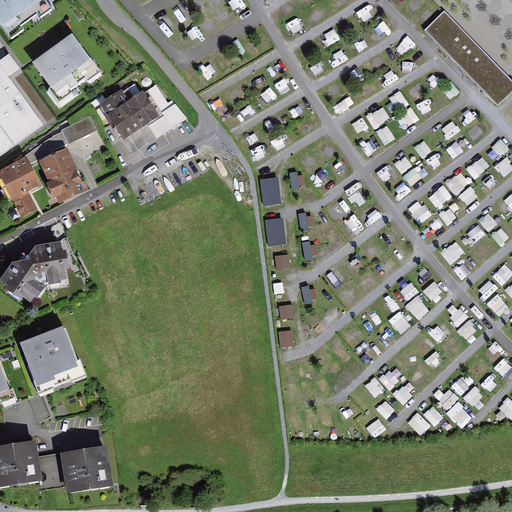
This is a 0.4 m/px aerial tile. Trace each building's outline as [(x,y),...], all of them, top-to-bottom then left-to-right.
[(0,0),(0,14),(13,34),(55,6),(51,0),(0,0)] [(417,17),(427,5),(420,0),(416,0),(409,10),(417,17)] [(511,92),(511,81),(445,11),(425,30),(498,106),(511,92)] [(51,54),(36,65),(61,97),(98,69),(74,37),(51,54)] [(0,157),(44,126),(0,62),(0,157)] [(165,96),(158,83),(135,97),(128,85),(101,102),(125,140),(167,114),(158,100),(165,96)] [(400,95),(390,102),(399,116),(409,109),(400,95)] [(101,128),(91,114),(59,131),(66,146),(101,128)] [(377,114),(366,121),(375,133),(385,126),(377,114)] [(450,143),(460,135),(453,126),(443,134),(450,143)] [(394,128),(378,136),(384,148),(400,141),(394,128)] [(463,138),(450,147),(457,157),(470,148),(463,138)] [(499,162),(509,155),(502,144),(492,151),(499,162)] [(424,145),(415,152),(422,163),(432,156),(424,145)] [(70,148),(42,160),(60,202),(88,189),(70,148)] [(30,155),(0,169),(0,172),(21,217),(36,210),(31,197),(47,189),(30,155)] [(402,179),(413,170),(405,160),(394,169),(402,179)] [(430,174),(440,170),(435,160),(425,164),(430,174)] [(466,174),(474,184),(491,171),(483,161),(466,174)] [(495,170),(502,182),(511,176),(511,167),(509,162),(495,170)] [(393,171),(383,178),(389,188),(400,181),(393,171)] [(415,173),(404,182),(411,190),(422,182),(415,173)] [(453,200),(471,190),(463,176),(446,186),(453,200)] [(261,184),(263,211),(281,210),(280,183),(261,184)] [(434,196),(440,208),(451,203),(446,191),(434,196)] [(460,200),(467,210),(479,202),(472,192),(460,200)] [(511,207),(510,204),(500,210),(506,220),(511,216),(511,207)] [(337,227),(351,216),(343,206),(329,217),(337,227)] [(420,229),(433,220),(425,210),(412,219),(420,229)] [(449,212),(440,220),(448,229),(457,222),(449,212)] [(479,225),(488,236),(498,229),(488,217),(479,225)] [(267,223),(267,251),(286,251),(285,223),(267,223)] [(428,239),(440,234),(436,225),(424,230),(428,239)] [(476,231),(467,241),(474,248),(483,239),(476,231)] [(440,258),(450,268),(463,256),(453,245),(440,258)] [(18,260),(5,279),(36,302),(48,284),(73,282),(70,254),(18,260)] [(289,260),(276,260),(277,274),(290,273),(289,260)] [(493,280),(502,290),(511,282),(502,272),(493,280)] [(429,273),(418,281),(424,290),(435,283),(429,273)] [(490,280),(479,285),(486,298),(497,292),(490,280)] [(496,316),(506,308),(498,299),(488,307),(496,316)] [(282,325),(295,322),(292,309),(279,312),(282,325)] [(63,328),(22,344),(37,385),(78,369),(63,328)] [(279,337),(280,352),(293,352),(292,336),(279,337)] [(409,370),(418,363),(410,353),(401,360),(409,370)] [(504,378),(511,372),(511,362),(509,359),(497,369),(504,378)] [(389,395),(400,385),(388,372),(367,392),(376,402),(386,392),(389,395)] [(490,376),(479,386),(488,396),(499,386),(490,376)] [(452,391),(461,400),(470,391),(461,382),(452,391)] [(406,390),(394,395),(400,408),(412,403),(406,390)] [(472,411),(484,400),(476,391),(464,402),(472,411)] [(449,394),(437,405),(457,427),(469,416),(449,394)] [(499,412),(511,425),(511,424),(511,404),(509,401),(499,412)] [(376,413),(386,423),(395,414),(386,404),(376,413)] [(432,410),(423,419),(435,431),(444,422),(432,410)] [(418,416),(408,426),(421,440),(431,431),(418,416)] [(379,423),(367,432),(375,441),(387,432),(379,423)] [(33,443),(0,447),(0,484),(38,479),(33,443)] [(107,447),(63,454),(69,490),(113,483),(107,447)]
